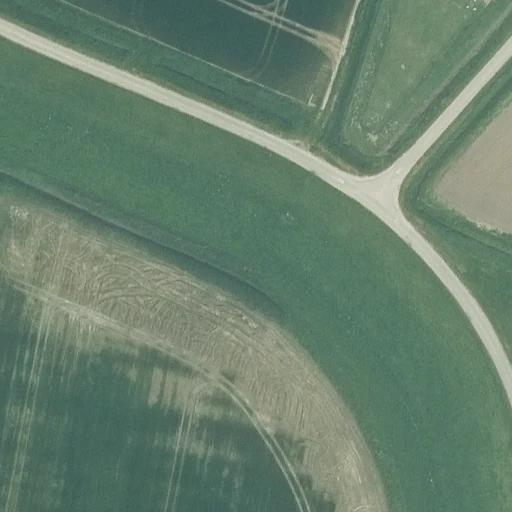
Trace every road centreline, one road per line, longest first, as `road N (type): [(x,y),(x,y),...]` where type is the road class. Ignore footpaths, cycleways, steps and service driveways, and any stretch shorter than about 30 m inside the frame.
road 1 (unclassified): [(377,204),(0,20)]
road 2 (unclassified): [(511,396),(463,296),(419,240),(377,204)]
road 3 (unclassified): [(377,204),(511,52)]
